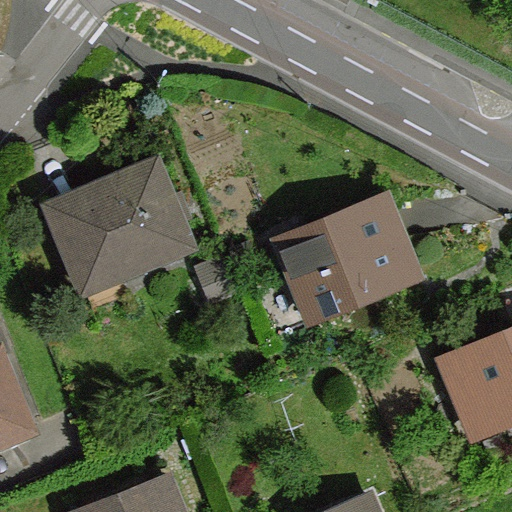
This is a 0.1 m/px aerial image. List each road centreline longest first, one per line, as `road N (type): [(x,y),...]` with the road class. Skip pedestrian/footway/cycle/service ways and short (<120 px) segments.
road 1 (residential): [(511,161),(212,0)]
road 2 (residential): [(0,112),(88,0)]
